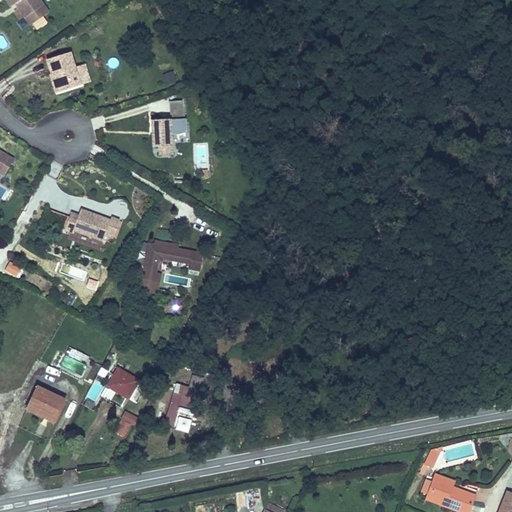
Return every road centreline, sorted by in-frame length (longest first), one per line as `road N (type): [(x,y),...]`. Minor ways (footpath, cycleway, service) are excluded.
road 1 (primary): [(86,492),(511,411)]
road 2 (unknown): [(64,140),(206,220)]
